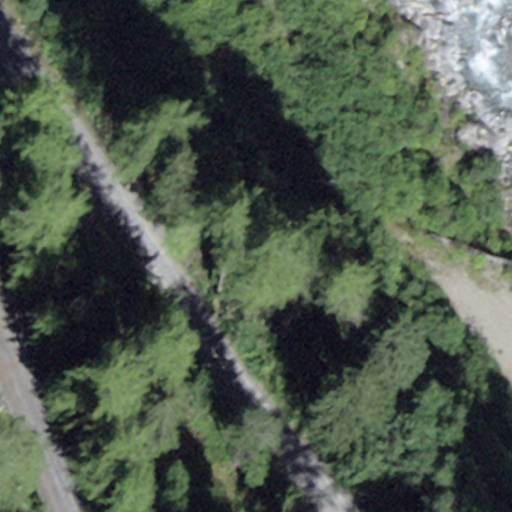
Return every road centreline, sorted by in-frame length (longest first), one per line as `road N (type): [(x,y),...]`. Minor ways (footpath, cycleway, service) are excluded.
road 1 (unclassified): [(355,511),(236,365),(87,131),(18,0)]
road 2 (track): [(455,242),(216,100),(108,0)]
road 3 (unclassified): [(0,248),(111,511)]
